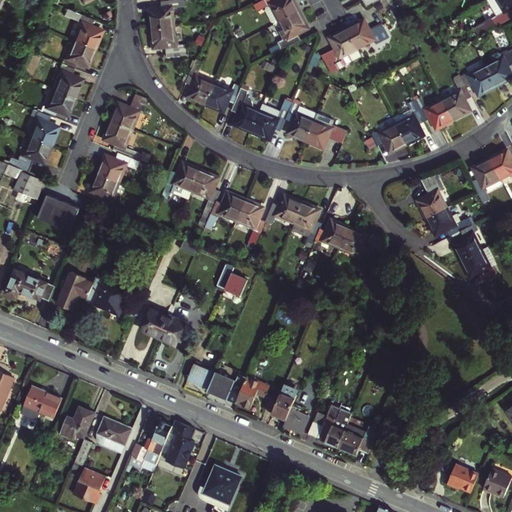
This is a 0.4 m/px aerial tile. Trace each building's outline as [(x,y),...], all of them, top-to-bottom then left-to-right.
[(150,8),(152,27),(174,25),(172,7),(185,5),(184,0),(162,0),(161,0),(162,7),(150,8)] [(272,21),(276,22),(280,20),(300,10),(294,0),(261,0),(254,4),(258,11),(267,6),(266,9),(272,21)] [(511,0),(487,0),(497,16),(492,19),(496,25),(511,15),(511,0)] [(81,21),(74,38),(95,47),(102,29),(91,24),(94,18),(67,7),(64,14),(81,21)] [(300,10),(280,20),(289,37),(286,38),(290,45),(301,39),(298,33),(309,27),(300,10)] [(347,28),(357,48),(374,39),(375,42),(389,35),(383,23),(370,29),(364,19),(347,28)] [(174,26),(174,25),(152,27),(154,47),(166,46),(166,52),(167,56),(167,57),(180,55),(186,54),(186,50),(185,43),(179,44),(176,44),(175,40),(174,26)] [(346,65),(362,57),(357,48),(347,28),(330,37),(335,47),(322,54),(329,69),(336,66),(338,69),(346,65)] [(88,65),(95,47),(74,38),(67,56),(65,55),(62,62),(74,67),(77,60),(88,65)] [(503,58),(486,66),(496,86),(511,77),(511,74),(508,67),(511,64),(511,47),(507,50),(501,54),(503,58)] [(503,58),(501,54),(484,62),(486,66),(503,58)] [(188,95),(206,103),(214,82),(197,75),(203,61),(196,58),(186,81),(192,84),(188,95)] [(72,73),(74,67),(62,62),(59,69),(62,70),(55,87),(75,95),(83,77),(72,73)] [(479,95),(496,86),(486,66),(469,75),(468,72),(461,76),(467,88),(473,84),(479,95)] [(472,97),(467,88),(461,76),(454,79),(460,91),(443,100),(454,119),(471,110),(465,100),(472,97)] [(232,90),(214,82),(206,103),(224,111),(228,100),(235,102),(240,90),(233,87),(232,90)] [(68,114),(75,95),(55,87),(48,105),(45,104),(42,111),(50,114),(54,116),(57,109),(68,114)] [(241,87),(240,90),(235,102),(232,109),(238,112),(234,123),(251,131),(263,104),(245,97),(246,97),(249,90),(241,87)] [(119,102),(112,120),(132,128),(139,111),(142,112),(148,97),(136,92),(130,106),(119,102)] [(436,128),(454,119),(443,100),(427,108),(421,97),(414,100),(425,121),(431,118),(436,128)] [(281,110),(263,103),(263,104),(251,131),(269,138),(274,127),(281,130),(286,118),(293,101),(286,98),(281,110)] [(419,124),(425,121),(414,100),(407,104),(410,110),(413,115),(397,124),(407,144),(424,135),(419,124)] [(300,104),(293,101),(286,118),(292,121),(287,132),(305,140),(314,119),(317,112),(300,105),(300,104)] [(47,120),(50,114),(42,111),(37,109),(34,116),(37,117),(30,135),(51,143),(58,125),(47,120)] [(399,113),(393,117),(397,124),(413,115),(410,110),(400,115),(399,113)] [(314,119),(305,140),(323,148),(328,137),(335,140),(340,127),(333,124),(332,127),(314,119)] [(112,149),(120,152),(131,157),(136,159),(139,152),(127,147),(125,146),(132,128),(112,120),(104,138),(115,142),(112,149)] [(389,152),(407,144),(397,124),(380,132),(379,130),(372,133),(378,145),(384,142),(389,152)] [(44,161),(51,143),(30,135),(23,152),(21,151),(18,158),(11,155),(8,162),(22,168),(27,170),(33,157),(44,161)] [(511,158),(507,150),(490,158),(500,178),(511,172),(511,158)] [(106,154),(98,172),(119,180),(126,163),(129,164),(129,163),(131,157),(120,152),(117,158),(106,154)] [(483,187),(500,178),(490,158),(473,167),(478,178),(472,181),(477,192),(483,202),(489,199),(483,187)] [(184,186),(192,189),(201,169),(183,161),(178,172),(171,169),(170,172),(161,194),(168,197),(170,191),(173,192),(173,191),(174,189),(178,191),(182,189),(184,186)] [(7,162),(4,170),(18,176),(13,188),(29,195),(37,176),(21,170),(22,168),(8,162),(7,162)] [(203,211),(210,214),(216,199),(220,190),(214,187),(219,176),(201,169),(192,189),(209,197),(203,211)] [(112,197),(119,180),(98,172),(91,190),(102,194),(99,201),(112,206),(115,199),(112,197)] [(418,200),(426,217),(446,207),(438,191),(441,189),(437,182),(425,188),(428,195),(418,200)] [(174,189),(173,191),(188,198),(192,189),(184,186),(182,189),(178,191),(174,189)] [(219,212),(237,219),(245,199),(228,191),(223,202),(216,199),(210,214),(205,225),(212,228),(219,212)] [(47,193),(37,216),(69,230),(79,206),(47,193)] [(276,214),(293,222),(302,201),(284,193),(279,204),(273,202),(265,220),(272,223),(276,214)] [(263,207),(245,199),(237,219),(254,227),(253,230),(260,233),(265,220),(259,217),(263,207)] [(313,244),(315,239),(320,227),(322,223),(315,220),(320,209),(302,201),(293,222),(311,229),(306,241),(312,244),(313,244)] [(451,216),(446,207),(426,217),(435,235),(446,230),(449,236),(460,230),(472,225),(468,218),(460,222),(455,224),(451,216)] [(456,214),(451,216),(455,224),(460,222),(456,214)] [(323,240),(340,247),(349,227),(331,219),(326,230),(320,227),(315,239),(322,242),(323,240)] [(475,232),(472,225),(460,230),(463,237),(452,242),(461,260),(481,250),(473,233),(475,232)] [(367,234),(349,227),(340,247),(357,255),(356,257),(363,260),(369,248),(362,245),(367,234)] [(197,243),(185,238),(182,245),(197,251),(200,245),(197,243)] [(487,247),(481,250),(489,267),(492,265),(496,263),(487,247)] [(489,267),(481,250),(461,260),(470,277),(480,272),(484,279),(496,273),(492,265),(489,267)] [(228,257),(223,269),(231,273),(232,272),(237,260),(228,257)] [(49,300),(56,285),(16,268),(6,292),(16,296),(19,289),(41,299),(42,296),(49,300)] [(89,297),(95,283),(85,279),(86,276),(72,270),(58,303),(72,309),(79,293),(89,297)] [(248,279),(232,272),(231,273),(225,287),(241,294),(248,279)] [(130,290),(98,275),(95,283),(89,297),(88,298),(95,301),(95,303),(120,313),(130,290)] [(160,336),(170,313),(153,305),(143,328),(160,336)] [(187,320),(170,313),(160,336),(176,343),(187,320)] [(188,378),(210,388),(217,371),(195,362),(188,378)] [(15,377),(0,370),(0,407),(2,409),(15,377)] [(236,380),(217,371),(210,388),(209,390),(237,402),(243,387),(235,383),(236,380)] [(237,402),(236,402),(251,408),(258,393),(267,397),(269,392),(271,386),(248,376),(245,381),(243,387),(237,402)] [(235,383),(243,387),(245,381),(237,377),(236,380),(235,383)] [(63,397),(34,385),(26,404),(46,413),(45,417),(51,419),(53,416),(55,417),(63,397)] [(283,387),(281,392),(296,398),(297,393),(283,387)] [(287,419),(291,408),(293,405),(296,398),(281,392),(279,397),(273,410),(272,413),(287,419)] [(273,410),(279,397),(273,394),(271,398),(267,408),(273,410)] [(318,439),(338,447),(346,429),(348,423),(351,418),(352,416),(353,413),(332,404),(324,425),(318,438),(318,439)] [(86,437),(97,412),(81,405),(76,417),(69,415),(62,433),(69,436),(71,431),(75,433),(86,437)] [(287,419),(285,424),(303,432),(309,416),(299,411),(291,408),(287,419)] [(348,423),(367,431),(369,427),(363,425),(365,421),(352,416),(351,418),(348,423)] [(103,444),(123,452),(133,428),(107,417),(100,432),(99,434),(99,435),(99,437),(99,439),(100,440),(101,442),(102,443),(103,444)] [(171,431),(174,424),(162,419),(154,436),(150,437),(146,446),(138,442),(133,454),(145,460),(142,465),(141,468),(152,473),(153,473),(159,458),(171,431)] [(196,427),(176,419),(174,424),(171,431),(178,434),(167,459),(185,467),(196,441),(191,439),(196,427)] [(318,438),(324,425),(314,421),(309,434),(318,438)] [(346,429),(338,447),(357,454),(359,448),(369,453),(374,440),(365,436),(367,431),(348,423),(346,429)] [(77,461),(85,464),(94,441),(86,438),(77,461)] [(130,460),(142,465),(145,460),(133,454),(130,460)] [(167,462),(159,458),(153,473),(161,476),(167,462)] [(106,473),(87,465),(76,492),(93,500),(97,501),(101,491),(99,490),(106,473)] [(243,476),(217,465),(207,487),(203,486),(202,489),(201,492),(201,495),(202,498),(204,500),(229,510),(243,476)] [(472,494),(480,475),(457,466),(449,486),(459,490),(459,488),(472,494)] [(511,482),(511,477),(493,470),(485,491),(505,499),(511,482)]
